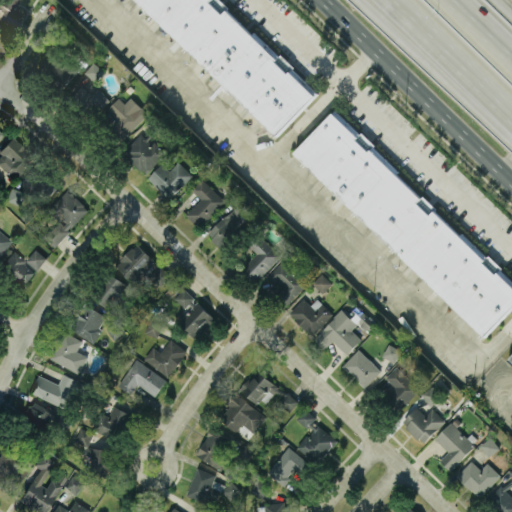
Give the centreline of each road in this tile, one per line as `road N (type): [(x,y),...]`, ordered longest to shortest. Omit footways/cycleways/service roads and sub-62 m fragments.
road 1 (residential): [(0,85),(446,511)]
road 2 (primary): [(325,0),(511,180)]
road 3 (residential): [(130,203),(71,263),(19,334),(0,378)]
road 4 (residential): [(377,445),(317,511),(400,468)]
road 5 (residential): [(257,326),(160,450)]
road 6 (motorway): [(376,0),(498,90)]
road 7 (motorway): [(403,0),(511,103)]
